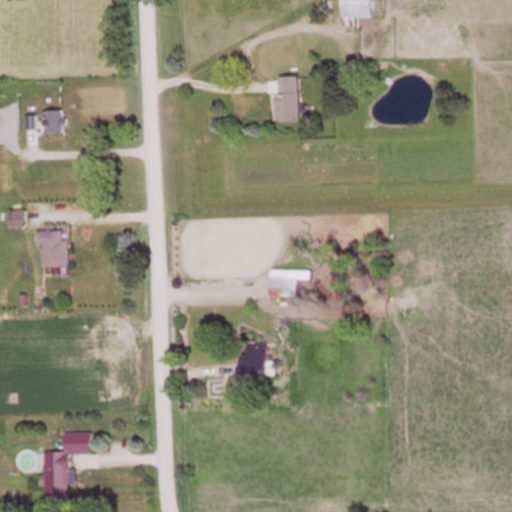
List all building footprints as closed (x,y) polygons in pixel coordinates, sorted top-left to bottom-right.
[(376,0),(347,0),(347,27),(358,27),(358,20),(376,20),(376,0)] [(394,121),(394,99),(375,99),(375,121),(394,121)] [(68,233),(44,233),(44,270),(73,270),(73,243),(68,243),(68,233)] [(302,281),(296,281),(296,273),(274,273),(274,300),(302,300),(302,281)] [(246,382),(271,382),(271,345),(246,345),(246,382)] [(49,455),(50,508),(74,507),(73,487),(80,487),(80,472),(75,472),(75,458),(96,457),(96,435),(68,436),(69,455),(49,455)]
